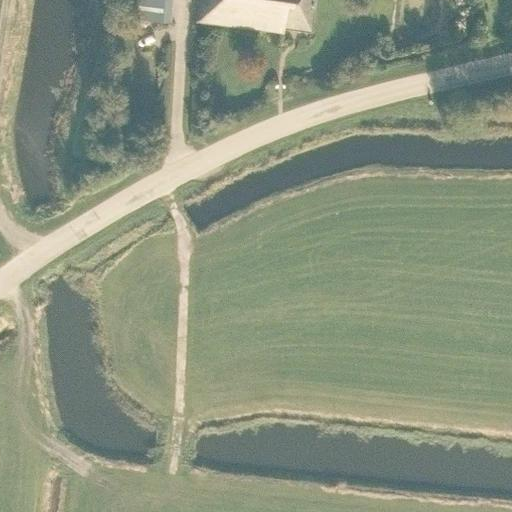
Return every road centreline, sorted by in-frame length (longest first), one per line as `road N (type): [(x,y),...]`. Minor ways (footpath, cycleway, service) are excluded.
road 1 (tertiary): [(0,284),(95,218),(268,130),(511,65)]
road 2 (track): [(158,183),(184,240),(169,474)]
